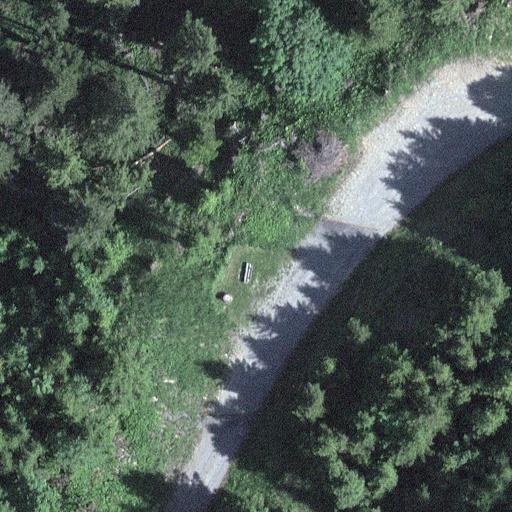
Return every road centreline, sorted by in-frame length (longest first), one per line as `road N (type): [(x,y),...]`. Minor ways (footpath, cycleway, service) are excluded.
road 1 (track): [(205,511),(296,325),(394,197)]
road 2 (track): [(394,197),(486,108),(511,98)]
